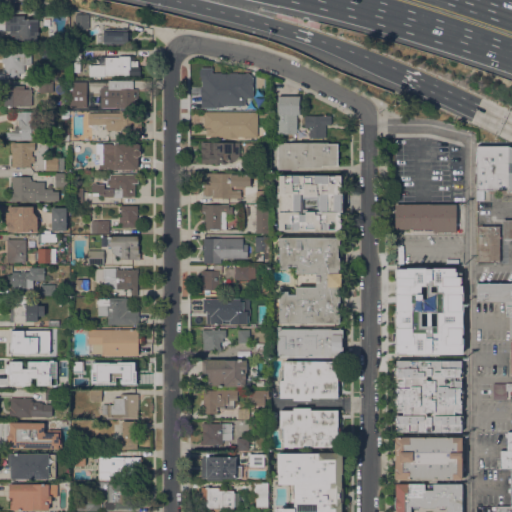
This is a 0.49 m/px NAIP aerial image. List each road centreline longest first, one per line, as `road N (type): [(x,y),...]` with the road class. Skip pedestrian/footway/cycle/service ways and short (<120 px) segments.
road 1 (residential): [(170,511),(172,55),(179,44)]
road 2 (residential): [(365,511),(370,126),(363,108)]
road 3 (residential): [(363,108),(269,59),(179,44)]
road 4 (motorway): [(338,0),(511,54)]
road 5 (motorway): [(389,65),(511,122)]
